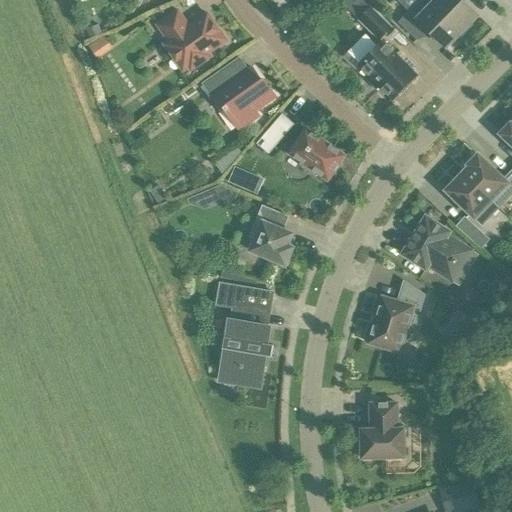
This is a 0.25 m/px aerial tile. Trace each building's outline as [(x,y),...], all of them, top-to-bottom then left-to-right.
[(434,3),(430,0),(420,0),(398,23),(417,41),(427,30),(446,48),(453,41),(456,43),(464,34),(433,4),(434,3)] [(461,0),(436,0),(434,3),(433,4),(464,34),(473,26),(470,23),(478,16),(461,0)] [(370,7),(367,5),(356,16),(359,19),(358,20),(379,41),(392,27),(371,6),(370,7)] [(190,27),(178,11),(158,26),(169,42),(164,45),(183,72),(189,68),(192,71),(211,57),(208,54),(227,41),(208,14),(190,27)] [(86,29),(90,39),(102,34),(99,24),(86,29)] [(98,50),(116,40),(111,32),(94,41),(98,50)] [(394,99),(416,77),(383,43),(360,65),(394,99)] [(249,71),(240,58),(202,85),(220,111),(224,109),(239,130),(259,116),(256,111),(276,97),(264,80),(262,82),(253,69),(249,71)] [(299,114),(309,95),(296,88),(286,107),(299,114)] [(277,121),(257,144),(269,154),(289,131),(277,121)] [(511,124),(511,125),(510,124),(500,134),(511,146),(511,124)] [(328,181),(345,156),(306,129),(289,154),(301,162),(299,165),(316,177),(318,174),(328,181)] [(511,173),(504,181),(479,156),(469,166),(470,168),(463,174),(497,208),(511,193),(511,173)] [(245,171),(235,167),(228,182),(239,186),(245,171)] [(481,225),(497,208),(463,174),(446,191),(481,225)] [(238,193),(220,186),(223,202),(233,206),(238,193)] [(286,266),(293,248),(288,246),(293,234),(283,230),(289,218),(263,207),(250,238),(255,241),(251,252),(286,266)] [(465,216),(456,226),(481,249),(490,239),(465,216)] [(446,276),(464,247),(447,237),(450,233),(426,218),(403,255),(426,270),(429,266),(446,276)] [(414,332),(425,296),(404,282),(398,302),(382,298),(368,344),(400,353),(407,330),(414,332)] [(269,312),(273,292),(221,284),(218,304),(233,307),(228,338),(224,338),(222,350),(242,353),(237,384),(260,388),(265,356),(271,357),(273,345),(267,344),(270,325),(245,321),(247,309),(269,312)] [(476,318),(487,301),(465,286),(454,302),(476,318)] [(398,430),(397,404),(371,404),(371,430),(362,430),(362,459),(405,458),(404,429),(398,430)] [(444,511),(460,511),(480,507),(473,479),(438,487),(444,511)]
